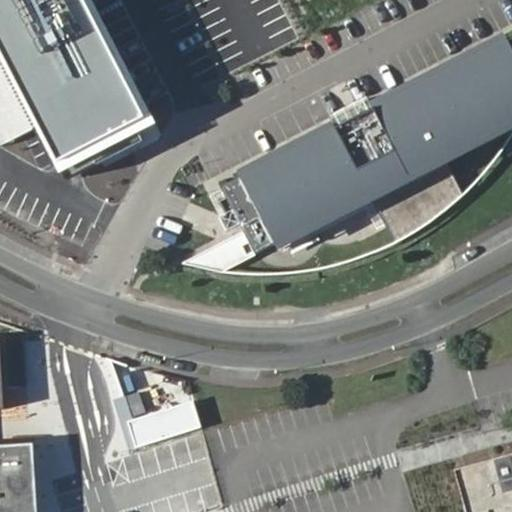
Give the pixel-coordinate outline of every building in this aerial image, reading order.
[(142,118),(81,0),(0,0),(0,44),(59,160),(142,118)] [(511,36),(247,170),(289,253),(511,140),(511,36)] [(0,511),(38,511),(34,444),(0,446),(0,408),(5,408),(0,340),(0,511)] [(140,391),(127,395),(134,417),(146,413),(140,391)] [(511,511),(511,453),(461,468),(473,511),(511,511)]
